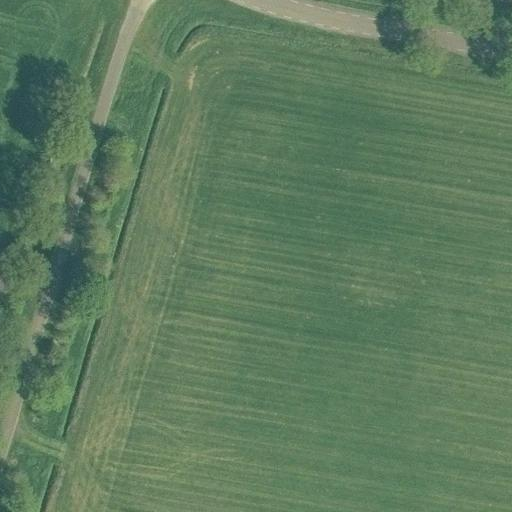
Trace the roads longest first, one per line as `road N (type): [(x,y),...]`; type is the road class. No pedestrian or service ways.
road 1 (unclassified): [(142,0),(122,43),(0,455)]
road 2 (tertiary): [(511,54),(253,0)]
